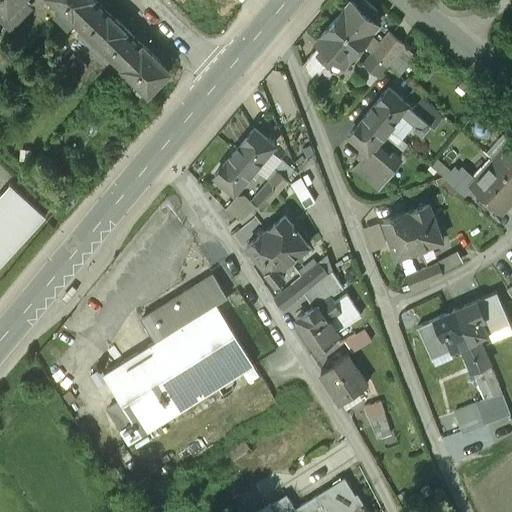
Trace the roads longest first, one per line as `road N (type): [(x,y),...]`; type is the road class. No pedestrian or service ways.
road 1 (tertiary): [(0,341),(223,78)]
road 2 (residential): [(268,23),(380,306)]
road 3 (residential): [(380,306),(464,511)]
road 4 (residential): [(511,239),(473,269),(380,306)]
